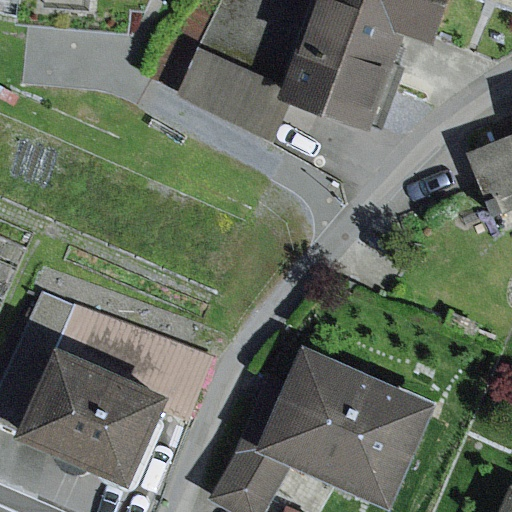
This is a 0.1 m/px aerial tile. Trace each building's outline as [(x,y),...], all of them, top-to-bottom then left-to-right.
[(318,0),(289,81),(201,44),(186,88),(280,135),(288,114),(295,93),(382,124),(410,34),(434,40),(448,0),(318,0)] [(511,136),(471,153),(496,214),(511,207),(511,136)] [(385,511),(423,407),(295,352),(214,504),(238,511),(265,511),(291,475),(383,511),(385,511)] [(162,408),(48,354),(9,436),(124,490),(162,408)] [(511,511),(511,499),(497,493),(489,511),(511,511)]
